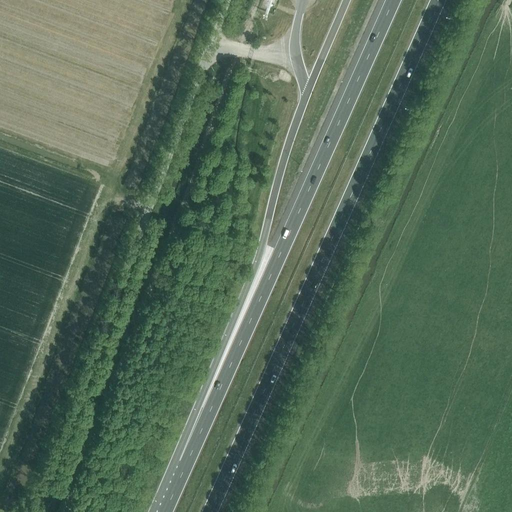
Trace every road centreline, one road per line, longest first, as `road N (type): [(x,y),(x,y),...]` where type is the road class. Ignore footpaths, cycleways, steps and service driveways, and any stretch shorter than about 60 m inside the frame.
road 1 (motorway): [(209,511),(437,0)]
road 2 (unclassified): [(37,511),(228,0)]
road 3 (motorway): [(395,0),(185,465)]
road 4 (motorway): [(306,89),(185,465)]
